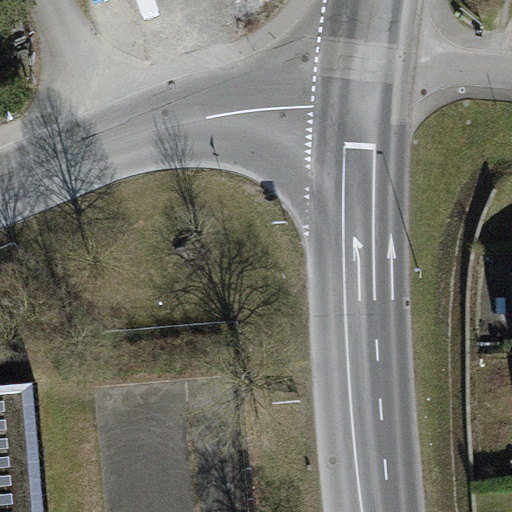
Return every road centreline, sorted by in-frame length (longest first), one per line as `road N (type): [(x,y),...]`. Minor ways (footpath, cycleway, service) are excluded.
road 1 (secondary): [(366,110),(363,220),(379,511)]
road 2 (unclassified): [(366,110),(311,105),(208,116),(0,197)]
